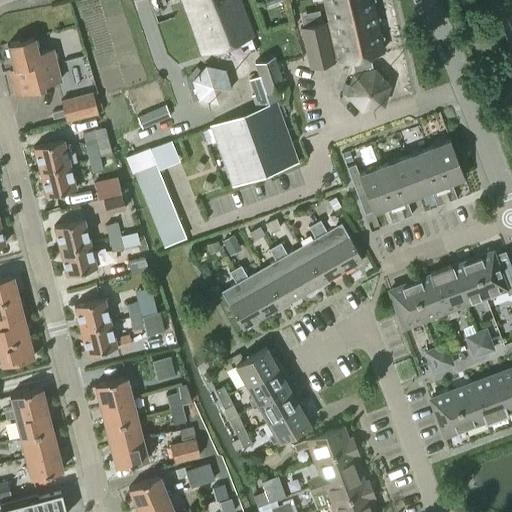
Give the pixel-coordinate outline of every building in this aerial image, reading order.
[(183,0),(202,52),(250,35),(237,0),(183,0)] [(378,19),(373,15),(370,5),(373,0),(354,0),(324,7),(327,21),(299,28),(308,68),(337,61),(337,62),(350,59),(353,73),(350,84),(343,82),(340,92),(347,94),(346,95),(361,110),(381,105),(387,85),(373,70),(368,71),(365,55),(381,52),(379,43),(383,38),(377,34),(375,24),(378,19)] [(320,9),(301,10),(302,22),(321,20),(320,9)] [(503,51),(511,47),(511,32),(504,13),(490,18),(503,51)] [(37,62),(37,63),(42,84),(60,80),(52,48),(37,52),(33,36),(8,43),(14,67),(14,68),(37,62)] [(255,108),(274,101),(280,98),(284,84),(274,55),(254,62),(259,75),(248,79),(253,93),(250,94),(255,108)] [(42,84),(37,63),(37,62),(14,68),(14,67),(9,69),(16,95),(43,88),(42,84)] [(205,65),(192,79),(198,98),(217,102),(230,88),(224,69),(205,65)] [(91,92),(86,94),(60,100),(65,120),(96,112),(91,92)] [(297,161),(275,101),(209,125),(231,185),(297,161)] [(164,104),(136,115),(141,127),(169,116),(164,104)] [(104,127),(81,132),(88,159),(99,156),(111,153),(104,127)] [(423,149),(437,186),(462,177),(448,139),(423,149)] [(33,147),(39,171),(69,163),(63,140),(33,147)] [(399,158),(413,196),(437,186),(423,149),(399,158)] [(347,151),(341,153),(344,163),(351,160),(347,151)] [(102,169),(100,157),(99,156),(88,159),(87,159),(90,171),(102,169)] [(374,167),(388,205),(413,196),(399,158),(374,167)] [(185,235),(156,162),(135,171),(163,244),(185,235)] [(45,195),(75,187),(69,163),(39,171),(45,195)] [(388,205),(374,167),(357,174),(354,164),(346,168),(363,214),(388,205)] [(115,175),(92,180),(96,198),(120,192),(115,175)] [(446,188),(451,200),(456,198),(451,186),(446,188)] [(441,190),(444,200),(447,199),(447,201),(451,200),(446,188),(441,190)] [(444,200),(441,190),(436,192),(440,204),(443,203),(442,201),(444,200)] [(440,204),(436,192),(431,194),(435,206),(440,204)] [(119,193),(102,198),(106,213),(124,208),(119,193)] [(401,205),(406,217),(411,215),(406,203),(401,205)] [(396,207),(400,217),(402,216),(403,218),(406,217),(401,205),(396,207)] [(400,217),(396,207),(391,209),(395,221),(398,220),(398,218),(400,217)] [(395,221),(391,209),(386,211),(390,223),(395,221)] [(279,228),(275,218),(265,223),(269,232),(279,228)] [(60,250),(89,243),(83,219),(54,226),(60,250)] [(313,223),(341,272),(361,260),(340,223),(325,231),(319,220),(313,223)] [(108,238),(119,235),(115,222),(104,225),(108,238)] [(300,246),(321,283),(341,272),(313,223),(307,227),(313,238),(300,246)] [(248,230),(253,239),(263,233),(258,225),(248,230)] [(139,229),(133,231),(137,244),(145,241),(141,229),(139,229)] [(220,239),(228,253),(239,247),(231,233),(220,239)] [(119,235),(108,238),(111,251),(122,248),(119,235)] [(208,252),(218,249),(216,241),(205,245),(208,252)] [(273,246),(301,295),(321,283),(300,246),(286,254),(279,242),(273,246)] [(89,243),(60,250),(66,274),(95,267),(89,243)] [(260,268),(281,306),(301,295),(273,246),(267,249),(274,260),(260,268)] [(470,259),(484,296),(504,288),(507,295),(511,292),(511,273),(510,267),(498,271),(491,251),(470,259)] [(150,254),(127,260),(130,272),(152,266),(154,266),(150,254)] [(484,296),(470,259),(450,267),(449,267),(463,303),(484,296)] [(234,268),(261,317),(281,306),(260,268),(246,276),(240,265),(234,268)] [(428,273),(429,275),(429,274),(443,311),(446,318),(457,314),(454,307),(463,303),(449,267),(450,267),(450,265),(428,273)] [(261,317),(234,268),(228,272),(234,283),(220,291),(241,329),(261,317)] [(0,299),(17,295),(11,274),(0,277),(0,299)] [(409,282),(423,319),(443,311),(429,274),(429,275),(409,282)] [(423,319),(409,282),(388,290),(402,326),(423,319)] [(215,283),(208,287),(213,295),(220,291),(215,283)] [(17,295),(0,299),(0,320),(22,315),(17,295)] [(80,329),(109,322),(103,298),(74,305),(80,329)] [(128,317),(139,315),(135,301),(125,303),(128,317)] [(145,335),(162,331),(157,311),(140,316),(145,335)] [(22,315),(0,320),(0,342),(27,335),(22,315)] [(139,315),(128,317),(131,329),(142,326),(139,315)] [(109,322),(80,329),(86,354),(115,346),(109,322)] [(478,343),(488,339),(484,329),(474,333),(478,343)] [(478,343),(474,333),(465,337),(468,347),(478,343)] [(27,335),(0,342),(0,359),(1,364),(33,356),(27,335)] [(488,339),(478,343),(482,353),(492,349),(488,339)] [(478,343),(468,347),(472,357),(482,353),(478,343)] [(434,348),(438,358),(448,355),(444,345),(434,348)] [(245,384),(279,365),(274,357),(269,355),(264,347),(234,365),(245,384)] [(438,358),(434,348),(424,352),(428,362),(438,358)] [(448,355),(438,358),(441,368),(451,364),(448,355)] [(169,356),(151,360),(156,379),(173,374),(169,356)] [(438,358),(428,362),(432,372),(441,368),(438,358)] [(279,365),(245,384),(252,396),(247,399),(251,406),(256,403),(286,385),(282,378),(283,373),(279,365)] [(511,408),(511,370),(511,368),(491,375),(504,412),(505,412),(511,408)] [(504,412),(491,375),(470,383),(484,420),(483,420),(484,421),(505,413),(505,412),(504,412)] [(99,405),(131,397),(126,377),(94,385),(99,405)] [(464,427),(483,420),(484,420),(470,383),(450,391),(464,427)] [(218,399),(227,394),(221,384),(213,388),(218,399)] [(267,421),(300,402),(295,394),(290,393),(286,385),(256,403),(267,421)] [(9,395),(13,408),(3,410),(5,418),(15,416),(45,408),(40,387),(9,395)] [(464,427),(450,391),(429,399),(443,435),(464,427)] [(180,405),(177,392),(165,395),(169,408),(180,405)] [(228,419),(236,414),(227,394),(218,399),(228,419)] [(104,426),(136,417),(131,397),(99,405),(104,426)] [(305,411),(300,402),(267,421),(274,435),(271,437),(274,443),(308,423),(303,415),(305,411)] [(181,407),(169,410),(173,423),(184,419),(181,407)] [(20,436),(51,428),(45,408),(15,416),(20,436)] [(237,438),(246,433),(236,414),(228,419),(237,438)] [(109,446),(141,438),(136,417),(104,426),(109,446)] [(313,461),(354,446),(351,437),(347,439),(342,425),(292,444),(294,452),(307,447),(313,461)] [(25,456),(56,448),(51,428),(20,436),(25,456)] [(246,433),(237,438),(241,445),(249,441),(246,433)] [(141,438),(109,446),(114,466),(146,458),(141,438)] [(193,438),(170,444),(174,461),(197,455),(193,438)] [(308,487),(358,469),(353,456),(358,454),(354,446),(313,461),(318,476),(305,480),(308,487)] [(56,448),(25,456),(30,477),(61,469),(56,448)] [(215,476),(227,473),(222,453),(210,456),(215,476)] [(209,462),(186,469),(190,486),(214,480),(209,462)] [(363,481),(358,469),(308,487),(316,509),(329,504),(371,488),(367,480),(363,481)] [(136,508),(166,495),(157,475),(127,488),(136,508)] [(259,481),(263,491),(273,487),(269,478),(259,481)] [(6,480),(0,481),(0,496),(10,494),(6,480)] [(222,483),(210,487),(214,500),(226,496),(222,483)] [(372,511),(374,511),(369,499),(374,497),(371,488),(329,504),(331,511),(372,511)] [(32,492),(0,500),(0,511),(64,511),(59,491),(33,498),(32,492)] [(172,511),(166,495),(136,508),(137,511),(172,511)] [(216,500),(219,511),(224,511),(233,510),(229,497),(216,500)] [(291,511),(288,502),(269,509),(270,511),(291,511)]
